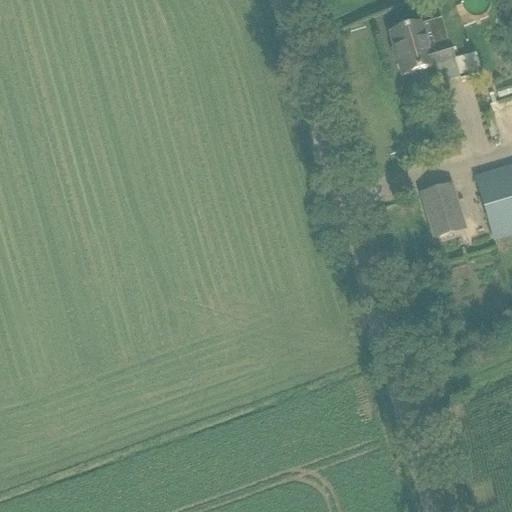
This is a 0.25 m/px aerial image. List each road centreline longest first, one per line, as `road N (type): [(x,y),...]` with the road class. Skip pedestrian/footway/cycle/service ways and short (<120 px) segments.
road 1 (unclassified): [(438,511),(281,0)]
road 2 (unknown): [(343,202),(511,149)]
